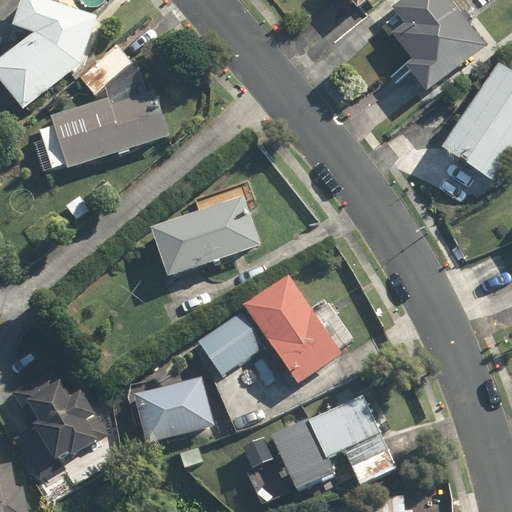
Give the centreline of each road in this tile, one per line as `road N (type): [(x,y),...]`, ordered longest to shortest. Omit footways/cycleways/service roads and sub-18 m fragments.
road 1 (residential): [(504,511),(464,370),(404,244),(204,0)]
road 2 (unknown): [(0,338),(37,292),(275,86)]
